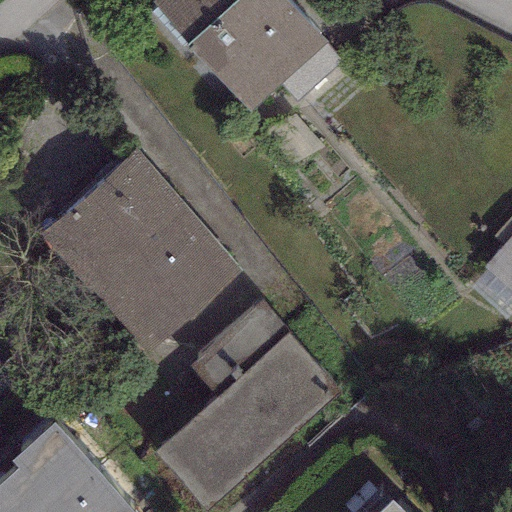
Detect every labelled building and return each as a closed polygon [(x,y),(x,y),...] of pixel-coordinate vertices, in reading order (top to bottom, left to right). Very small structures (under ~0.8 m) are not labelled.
[(293,0),(153,0),(149,3),(250,112),(330,39),(293,0)] [(143,134),(51,208),(147,325),(238,250),(143,134)] [(511,239),(486,269),(511,291),(511,239)] [(203,511),(339,391),(259,302),(189,363),(214,391),(142,455),(192,511),(203,511)] [(54,397),(0,439),(0,496),(12,511),(123,511),(137,501),(54,397)] [(427,511),(390,473),(349,511),(427,511)]
